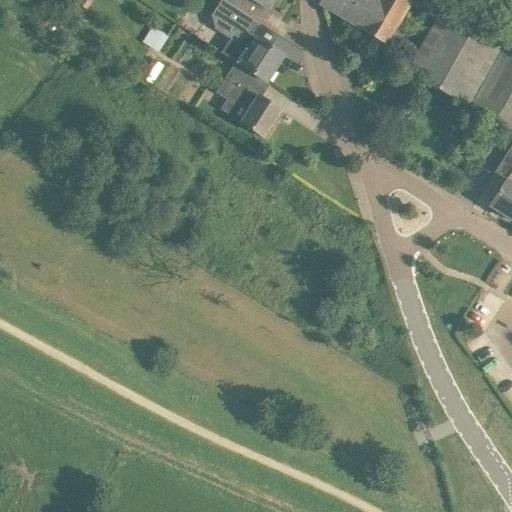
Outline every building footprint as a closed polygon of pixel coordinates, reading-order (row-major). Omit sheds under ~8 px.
[(269,0),(220,0),(222,1),(260,25),(269,11),(264,8),(269,0)] [(344,19),(355,0),(321,0),(319,4),(344,19)] [(355,0),(344,19),(385,44),(408,5),(409,5),(436,20),(417,54),(405,47),(394,66),(466,106),(505,40),(450,8),(451,7),(439,0),(355,0)] [(252,38),(260,25),(222,1),(212,18),(223,25),(219,31),(238,43),(228,59),(234,64),(238,66),(265,83),(282,57),(256,40),(255,40),(252,38)] [(511,44),(505,40),(466,106),(511,132),(511,44)] [(219,111),(239,123),(262,139),(280,112),(256,97),(265,83),(238,66),(229,80),(225,78),(215,94),(226,101),(219,111)] [(511,145),(501,162),(511,169),(511,145)] [(511,171),(505,181),(488,207),(511,222),(511,171)]
